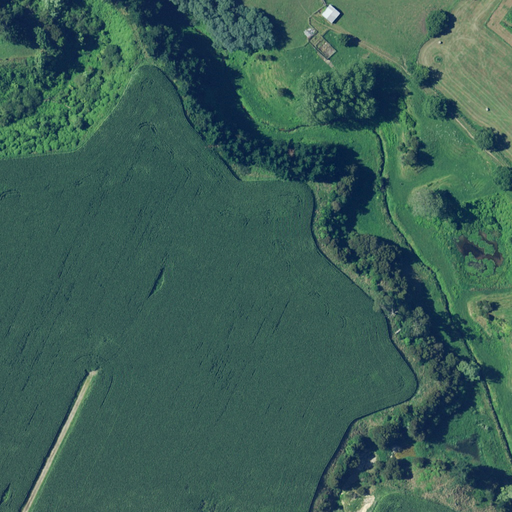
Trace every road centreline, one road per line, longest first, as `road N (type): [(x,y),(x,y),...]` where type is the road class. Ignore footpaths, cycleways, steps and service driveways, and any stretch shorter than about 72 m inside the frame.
road 1 (track): [(22,511),(95,360)]
road 2 (track): [(402,54),(414,84),(511,177)]
